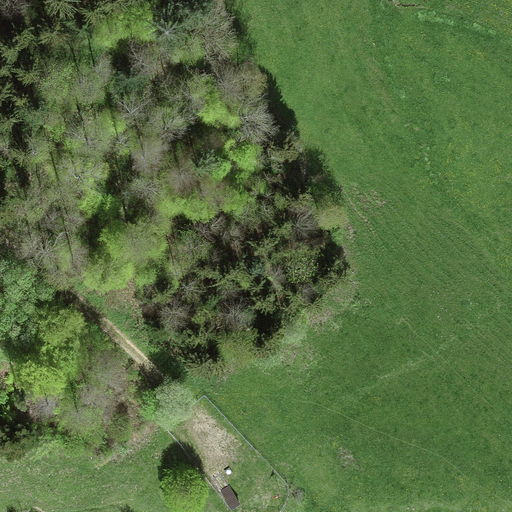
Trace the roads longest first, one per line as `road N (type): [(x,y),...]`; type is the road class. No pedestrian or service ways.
road 1 (track): [(377,0),(401,93),(448,183),(511,278)]
road 2 (track): [(0,222),(182,393)]
